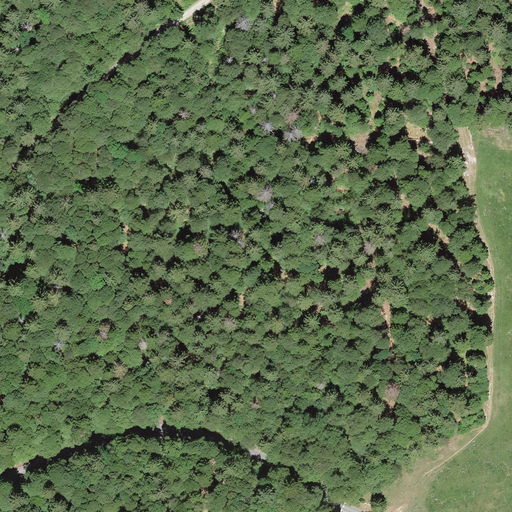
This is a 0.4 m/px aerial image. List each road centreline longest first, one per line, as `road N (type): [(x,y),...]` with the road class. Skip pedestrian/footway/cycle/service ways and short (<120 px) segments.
road 1 (unclassified): [(350,511),(192,433),(149,431),(81,444),(0,481)]
road 2 (track): [(0,186),(88,86),(204,0)]
